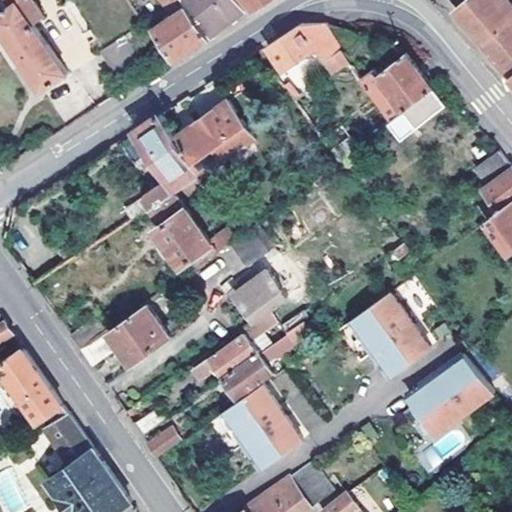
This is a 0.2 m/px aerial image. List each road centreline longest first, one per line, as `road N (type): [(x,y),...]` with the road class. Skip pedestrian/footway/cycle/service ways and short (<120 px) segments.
road 1 (tertiary): [(0,193),(320,0)]
road 2 (secondary): [(166,511),(0,275)]
road 3 (tertiary): [(385,0),(432,28),(511,122)]
